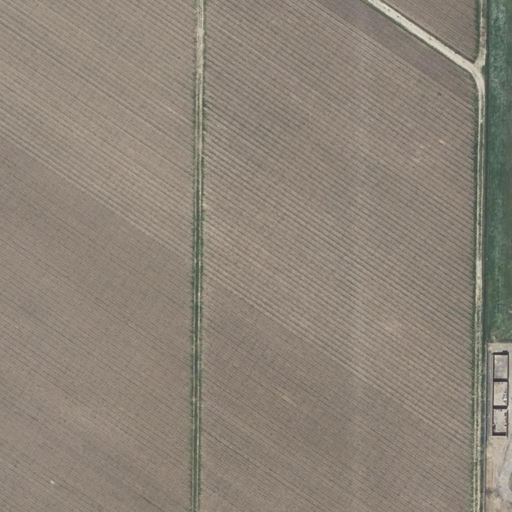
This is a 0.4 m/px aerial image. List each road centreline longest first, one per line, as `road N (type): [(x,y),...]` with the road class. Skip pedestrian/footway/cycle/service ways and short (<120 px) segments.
road 1 (track): [(471,511),(474,68),(369,0)]
road 2 (track): [(196,0),(190,511)]
